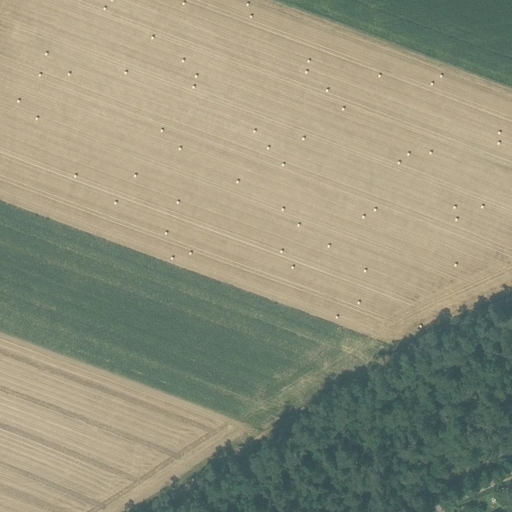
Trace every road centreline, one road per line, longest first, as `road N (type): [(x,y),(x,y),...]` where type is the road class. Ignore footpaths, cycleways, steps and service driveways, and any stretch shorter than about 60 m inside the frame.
road 1 (track): [(136,511),(511,288)]
road 2 (track): [(262,0),(511,95)]
